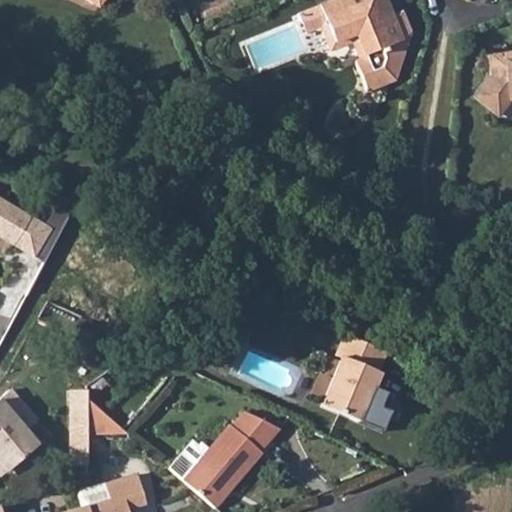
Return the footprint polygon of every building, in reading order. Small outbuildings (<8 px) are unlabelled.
[(367,94),(393,83),(409,36),(400,15),(391,18),(384,0),(335,0),(318,7),(327,27),(323,28),(332,50),(353,42),(361,62),(355,65),(367,94)] [(327,27),(318,7),(298,15),(306,35),(323,28),(327,27)] [(511,53),(489,57),(491,76),(474,97),(498,115),(510,102),(511,101),(511,53)] [(38,263),(68,204),(53,199),(22,254),(38,263)] [(25,218),(0,202),(0,238),(9,244),(25,218)] [(392,352),(349,333),(344,345),(350,347),(324,403),(384,431),(393,412),(389,411),(396,396),(378,388),(384,374),(382,373),(392,352)] [(69,388),(69,465),(87,463),(88,435),(128,433),(88,400),(87,388),(69,388)] [(0,396),(0,425),(27,412),(8,390),(0,396)] [(27,412),(0,425),(0,462),(6,470),(35,445),(23,430),(34,420),(27,412)] [(192,446),(169,472),(182,483),(212,511),(214,511),(264,460),(262,458),(282,436),(247,418),(233,433),(231,431),(207,456),(202,451),(200,453),(192,446)] [(108,502),(69,511),(125,511),(143,505),(135,476),(103,485),(108,502)]
